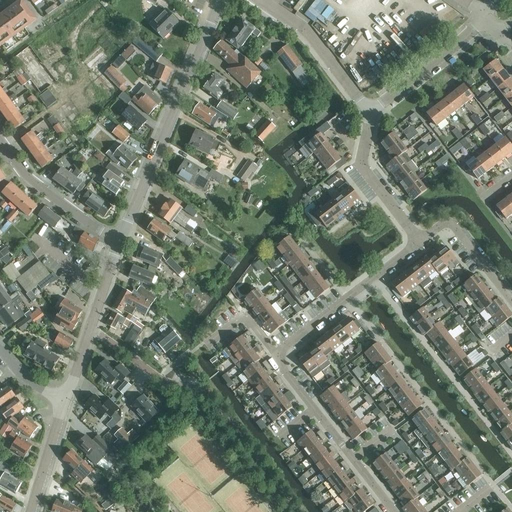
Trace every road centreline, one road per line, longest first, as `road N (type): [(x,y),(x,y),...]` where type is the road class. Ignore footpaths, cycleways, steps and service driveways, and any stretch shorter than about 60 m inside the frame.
road 1 (tertiary): [(119,238),(221,0)]
road 2 (residential): [(422,243),(275,355)]
road 3 (tertiary): [(64,401),(119,238)]
road 4 (residential): [(369,114),(307,35),(257,0)]
road 5 (unclassified): [(119,238),(32,182),(0,142)]
road 6 (residential): [(369,114),(484,14)]
road 7 (residential): [(511,305),(448,224),(422,243)]
